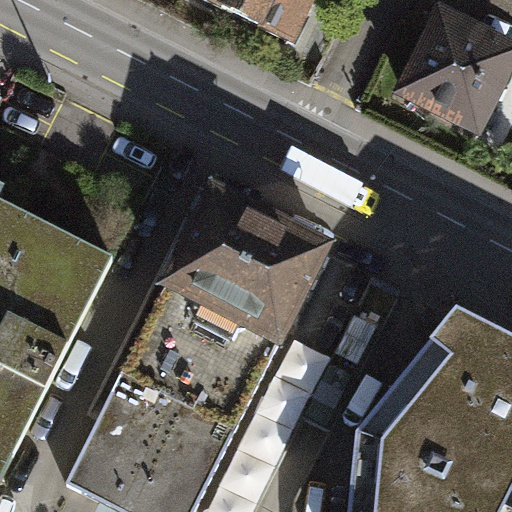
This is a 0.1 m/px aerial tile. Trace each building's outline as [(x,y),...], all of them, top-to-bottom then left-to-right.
[(201,0),(295,46),(316,0),(201,0)] [(407,95),(479,131),(511,67),(511,55),(445,21),(407,95)] [(340,260),(213,197),(162,302),(276,357),(288,363),(340,260)] [(0,338),(2,339),(0,342),(0,479),(59,356),(113,264),(0,204),(0,338)] [(198,511),(276,357),(162,302),(69,488),(118,511),(198,511)] [(511,511),(511,348),(462,324),(361,445),(354,511),(511,511)]
